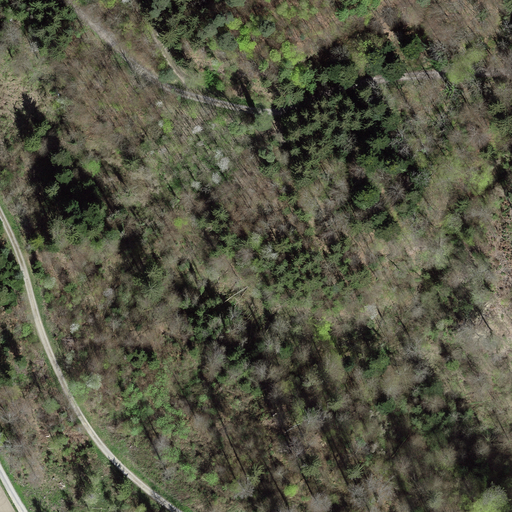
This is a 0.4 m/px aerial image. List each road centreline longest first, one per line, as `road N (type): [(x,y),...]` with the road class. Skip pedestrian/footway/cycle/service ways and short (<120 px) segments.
road 1 (track): [(63,0),(156,82),(244,111),(283,111),(401,75),(511,72)]
road 2 (track): [(176,511),(78,413),(0,212)]
